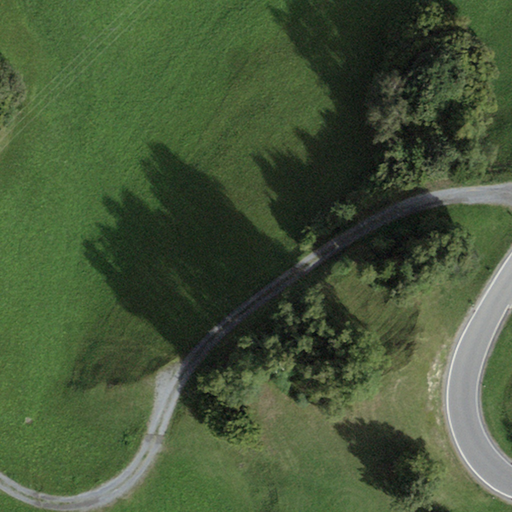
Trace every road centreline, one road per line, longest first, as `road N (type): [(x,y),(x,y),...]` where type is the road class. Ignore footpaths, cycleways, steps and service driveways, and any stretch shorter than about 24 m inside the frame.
road 1 (track): [(511,197),(441,204),(356,231),(223,331),(183,382),(163,449),(138,490),(94,508),(52,509),(0,480)]
road 2 (unclassified): [(511,279),(470,351),(460,399),(473,448),(511,484)]
